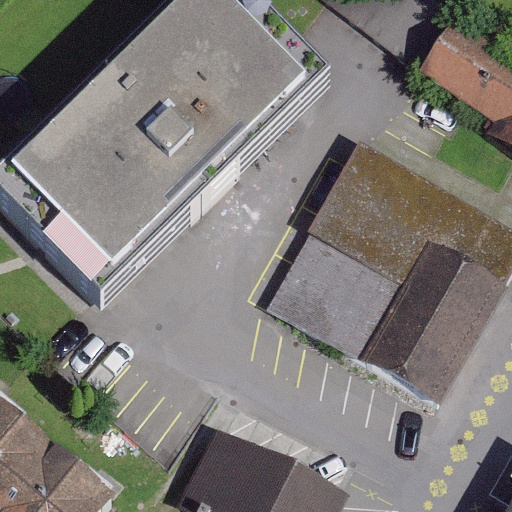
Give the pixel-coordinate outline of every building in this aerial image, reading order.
[(235,0),(200,0),(0,195),(0,219),(102,323),(330,99),(235,0)] [(511,73),(456,36),(420,90),(495,140),(487,152),(511,169),(511,73)] [(511,241),(360,155),(265,319),(438,418),(511,290),(511,241)] [(0,511),(113,511),(87,489),(82,495),(25,447),(28,442),(0,418),(0,511)] [(349,511),(351,511),(218,443),(182,511),(349,511)]
